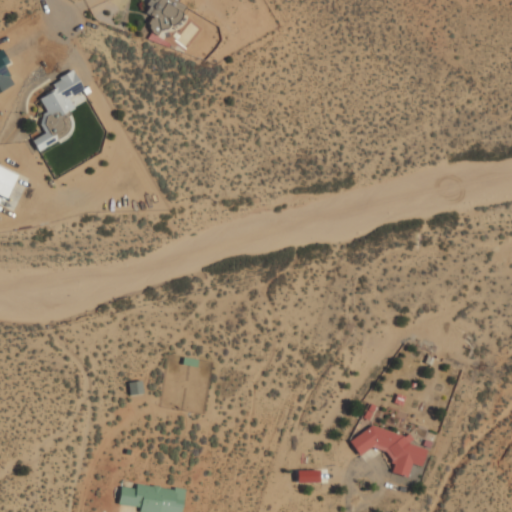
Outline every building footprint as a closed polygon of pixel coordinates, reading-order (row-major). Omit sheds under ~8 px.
[(144,0),(148,15),(147,15),(151,36),(164,34),(162,25),(183,22),(178,0),(144,0)] [(56,142),(46,120),(72,108),(68,97),(82,91),(74,75),(32,94),(49,132),(31,140),(36,151),(56,142)] [(0,197),(16,205),(27,179),(0,166),(0,197)] [(129,396),(142,393),(139,381),(127,383),(129,396)] [(348,441),(358,456),(370,448),(383,452),(392,465),(390,473),(406,477),(410,464),(420,466),(425,449),(407,444),(411,430),(404,435),(370,426),(348,441)] [(299,486),(319,485),(318,467),(298,468),(299,486)] [(137,511),(179,511),(183,490),(135,484),(134,488),(119,486),(117,504),(139,507),(137,511)]
